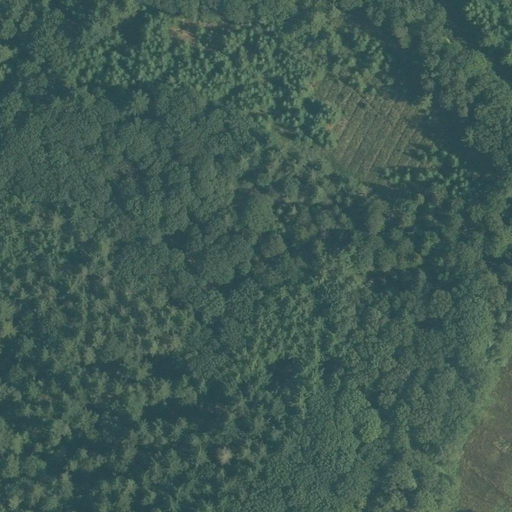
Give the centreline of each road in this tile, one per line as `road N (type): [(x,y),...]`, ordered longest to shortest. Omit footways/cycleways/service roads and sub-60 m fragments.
road 1 (track): [(400,511),(435,444),(345,386),(275,401),(229,389),(76,332),(0,293)]
road 2 (track): [(0,146),(78,0)]
